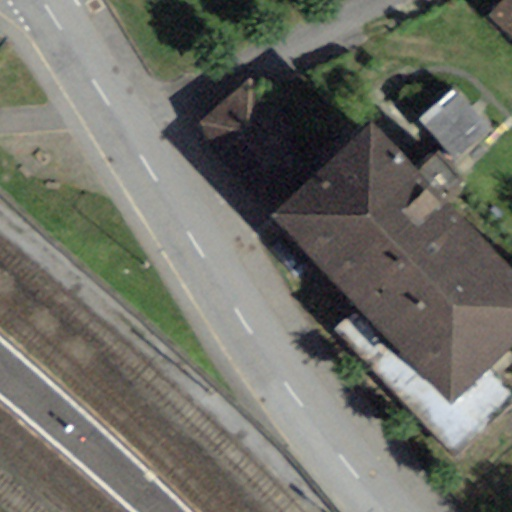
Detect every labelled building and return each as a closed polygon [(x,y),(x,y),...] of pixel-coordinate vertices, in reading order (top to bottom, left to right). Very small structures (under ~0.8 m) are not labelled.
[(511,3),(491,27),(511,46),(511,3)] [(0,61),(11,48),(0,40),(0,61)] [(293,132),(248,84),(198,128),(215,164),(259,214),(305,172),(280,145),(293,132)] [(371,124),(270,218),(354,308),(455,215),(371,124)] [(511,276),(455,215),(354,308),(446,408),(511,348),(511,276)]
